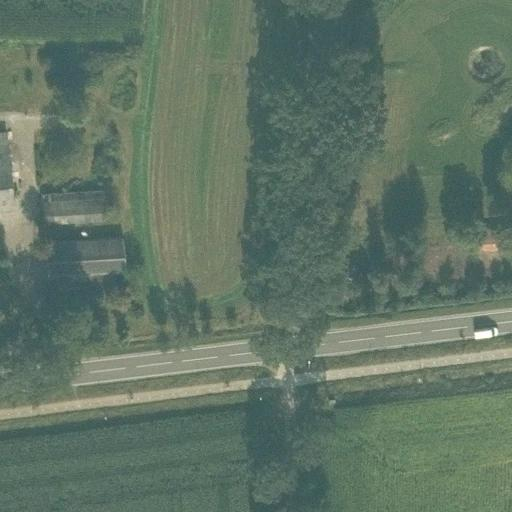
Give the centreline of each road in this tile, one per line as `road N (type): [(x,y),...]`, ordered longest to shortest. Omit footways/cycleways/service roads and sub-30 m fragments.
road 1 (unclassified): [(293,345),(327,0)]
road 2 (secondary): [(0,383),(293,345)]
road 3 (secondary): [(293,345),(511,320)]
road 4 (track): [(295,511),(291,382)]
